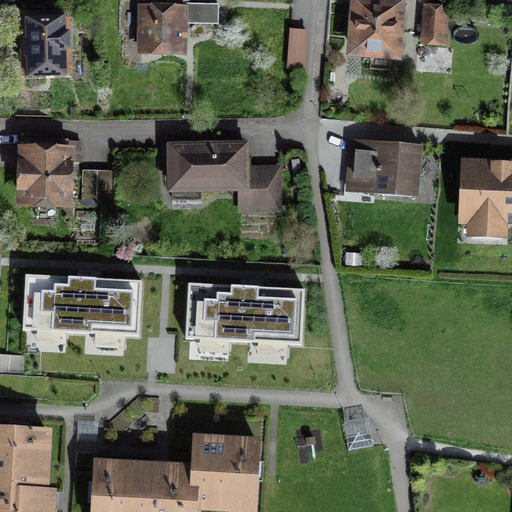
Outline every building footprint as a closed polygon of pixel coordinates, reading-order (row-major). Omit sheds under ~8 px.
[(353,2),(349,52),(399,57),(404,6),(353,2)] [(449,8),(422,5),(420,48),(447,51),(449,8)] [(192,12),(144,13),(145,59),(193,58),(192,12)] [(37,25),(37,83),(77,83),(77,25),(37,25)] [(312,36),(291,35),(290,73),(310,74),(312,36)] [(248,144),(161,145),(161,166),(167,166),(167,197),(236,195),(249,195),(248,167),(248,144)] [(352,147),(348,191),(411,197),(415,152),(352,147)] [(18,149),(16,203),(66,205),(67,151),(18,149)] [(511,167),(467,165),(464,220),(511,222),(511,167)] [(281,167),(248,167),(249,195),(236,195),(237,214),(282,213),(281,167)] [(111,173),(86,172),(85,199),(110,200),(111,173)] [(91,281),(29,278),(26,332),(139,338),(142,284),(91,281)] [(255,288),(189,284),(186,338),(301,344),(304,290),(255,288)] [(19,433),(0,431),(0,511),(55,511),(57,496),(51,495),(54,435),(19,433)] [(145,473),(94,471),(93,511),(197,511),(197,502),(254,504),(255,444),(195,442),(194,474),(145,473)]
